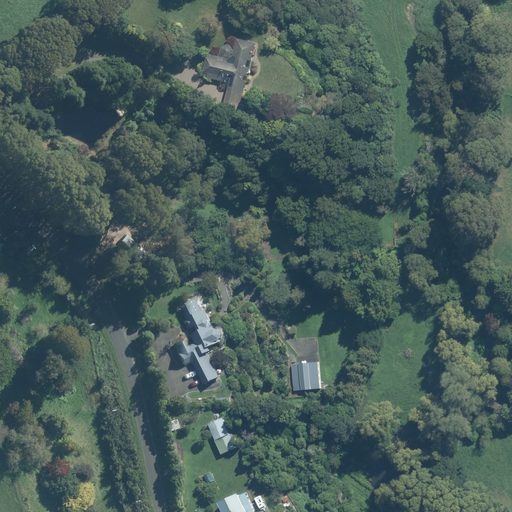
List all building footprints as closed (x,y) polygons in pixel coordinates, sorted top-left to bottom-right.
[(257,45),(237,39),(234,51),(221,48),(219,55),(207,52),(202,71),(208,73),(207,77),(223,81),(221,89),(227,90),(222,109),(242,114),(244,105),(242,104),(257,45)] [(124,234),(118,241),(112,246),(132,266),(144,254),(137,247),(124,234)] [(226,341),(219,328),(217,329),(199,296),(180,306),(193,331),(197,329),(199,333),(192,337),(196,344),(188,348),(184,341),(173,347),(180,359),(178,360),(182,367),(192,362),(205,387),(221,378),(209,356),(213,354),(211,350),(226,341)] [(318,363),(292,363),(292,388),(319,388),(318,363)] [(219,448),(223,456),(239,447),(224,418),(210,426),(218,441),(211,444),(214,450),(219,448)] [(166,423),(171,433),(179,429),(174,419),(166,423)] [(239,495),(222,503),(225,511),(255,511),(248,495),(240,498),(239,495)]
